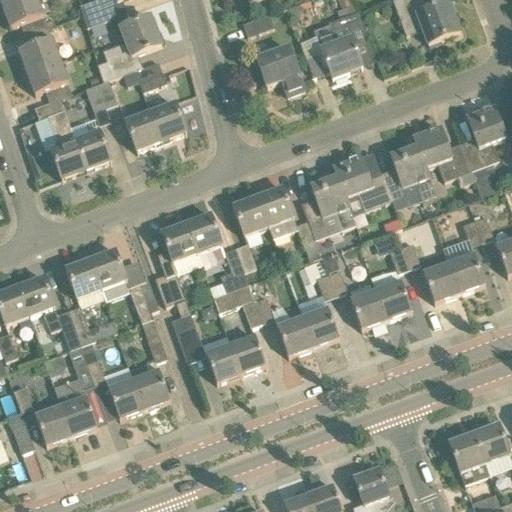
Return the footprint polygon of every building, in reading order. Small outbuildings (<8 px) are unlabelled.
[(0,0),(0,1),(4,11),(34,0),(0,0)] [(22,30),(26,42),(49,34),(43,17),(36,0),(34,0),(4,11),(11,33),(22,30)] [(123,5),(136,0),(106,0),(79,10),(88,33),(116,22),(128,18),(123,5)] [(246,0),(251,10),(275,2),(274,0),(246,0)] [(449,7),(426,14),(420,0),(406,0),(394,5),(407,41),(422,35),(427,50),(429,50),(461,38),(449,7)] [(298,9),(289,12),(292,22),(298,25),(305,12),(298,9)] [(315,36),(321,52),(320,52),(333,85),(350,79),(349,77),(363,72),(356,52),(368,47),(356,16),(328,27),(329,31),(315,36)] [(270,19),(243,29),(249,43),(275,32),(270,19)] [(163,53),(161,47),(151,22),(122,33),(128,47),(104,56),(108,67),(98,71),(104,87),(109,85),(135,76),(143,73),(139,62),(163,53)] [(20,56),(28,78),(62,66),(53,44),(49,34),(26,42),(30,52),(20,56)] [(289,53),(257,64),(267,93),(283,87),(288,102),(305,96),(289,53)] [(59,104),(71,100),(67,90),(69,83),(62,66),(28,78),(36,100),(46,97),(50,108),(59,104)] [(135,76),(143,98),(167,89),(159,67),(143,73),(135,76)] [(93,89),(101,87),(99,80),(90,83),(93,89)] [(118,109),(109,86),(109,85),(104,87),(104,88),(98,90),(107,114),(118,109)] [(112,126),(107,114),(98,90),(86,95),(100,131),(112,126)] [(178,105),(188,138),(207,133),(197,100),(178,105)] [(63,116),(59,104),(50,108),(36,113),(40,126),(48,122),(59,151),(51,154),(63,186),(87,177),(69,133),(70,133),(64,116),(63,116)] [(151,117),(163,149),(187,140),(175,108),(151,117)] [(462,149),(472,176),(484,172),(500,166),(499,163),(492,144),(505,140),(494,113),(467,123),(476,144),(462,149)] [(138,158),(163,149),(151,117),(127,127),(138,158)] [(85,127),(70,133),(69,133),(87,177),(112,168),(100,136),(90,140),(85,127)] [(462,149),(449,154),(441,133),(414,143),(417,152),(430,185),(431,184),(428,175),(438,171),(444,187),(457,182),(472,176),(462,149)] [(438,205),(430,185),(417,152),(391,162),(396,174),(382,179),(393,206),(407,201),(404,194),(416,190),(423,210),(438,205)] [(29,162),(37,184),(42,182),(34,160),(29,162)] [(393,206),(382,179),(369,184),(361,163),(334,173),(337,182),(338,182),(350,214),(352,214),(348,204),(358,201),(364,217),(393,206)] [(484,172),(472,176),(476,186),(483,203),(494,198),(484,172)] [(472,176),(457,182),(461,192),(474,187),(476,186),(472,176)] [(357,231),(350,214),(338,182),(337,182),(311,192),(316,204),(302,210),(308,227),(311,236),(312,236),(326,230),(324,224),(337,219),(343,236),(357,231)] [(308,227),(297,231),(282,192),(257,202),(269,234),(270,234),(273,244),(298,235),(305,254),(317,250),(312,236),(311,236),(308,227)] [(245,243),(269,234),(257,202),(233,211),(245,243)] [(186,228),(198,261),(223,251),(211,219),(186,228)] [(483,248),(494,244),(486,222),(475,226),(483,248)] [(403,234),(399,223),(385,229),(388,239),(403,234)] [(413,229),(421,259),(442,254),(435,224),(413,229)] [(471,252),(483,248),(475,226),(463,230),(471,252)] [(175,269),(198,261),(186,228),(162,237),(169,257),(159,261),(166,280),(164,281),(174,309),(176,308),(177,309),(186,305),(176,279),(178,278),(175,269)] [(508,282),(511,280),(511,245),(497,252),(508,282)] [(245,277),(257,273),(248,249),(237,253),(245,277)] [(410,275),(421,271),(413,249),(402,253),(410,275)] [(245,277),(237,253),(225,258),(232,277),(221,282),(227,298),(249,290),(245,277)] [(398,279),(410,275),(402,253),(390,257),(398,279)] [(107,306),(130,297),(131,297),(129,293),(115,255),(91,264),(103,295),(107,306)] [(323,265),(327,278),(340,273),(336,260),(323,265)] [(449,269),(460,300),(486,290),(474,260),(449,269)] [(66,273),(78,305),(103,295),(91,264),(66,273)] [(123,270),(131,290),(147,284),(138,264),(123,270)] [(435,309),(460,300),(449,269),(424,278),(435,309)] [(340,276),(327,281),(336,302),(348,297),(340,276)] [(167,312),(174,309),(164,281),(156,284),(167,312)] [(336,302),(327,281),(317,284),(325,306),(336,302)] [(70,315),(58,320),(44,282),(20,291),(32,323),(45,318),(52,337),(63,333),(71,355),(81,352),(85,351),(80,339),(70,315)] [(131,297),(130,297),(142,328),(153,324),(154,324),(152,318),(153,318),(160,315),(149,286),(146,286),(129,293),(131,297)] [(376,296),(387,326),(413,317),(401,287),(376,296)] [(264,329),(256,306),(256,307),(249,290),(227,298),(214,303),(219,318),(243,309),(252,333),(264,329)] [(0,314),(7,333),(32,323),(20,291),(0,298),(0,314)] [(362,336),(387,326),(376,296),(351,305),(362,336)] [(264,329),(275,324),(267,302),(256,306),(264,329)] [(182,322),(191,319),(186,305),(177,309),(182,322)] [(80,312),(70,315),(80,339),(89,336),(90,336),(82,314),(80,312)] [(303,323),(314,353),(340,344),(328,313),(303,323)] [(208,362),(191,319),(182,322),(172,326),(188,369),(208,362)] [(289,363),(314,353),(303,323),(278,332),(289,363)] [(153,324),(142,328),(149,346),(148,346),(157,368),(168,364),(153,324)] [(0,349),(5,364),(6,367),(18,362),(9,338),(0,341),(0,349)] [(232,352),(242,380),(267,371),(257,342),(232,352)] [(87,369),(81,352),(71,355),(69,356),(75,373),(79,384),(55,393),(62,413),(64,412),(75,442),(98,433),(84,395),(97,391),(88,369),(87,369)] [(242,380),(232,352),(208,362),(217,389),(242,380)] [(0,382),(10,379),(6,367),(5,364),(0,365),(0,382)] [(97,391),(107,387),(99,365),(88,369),(97,391)] [(134,385),(146,415),(171,406),(160,375),(150,379),(147,369),(130,375),(134,385)] [(120,425),(146,415),(134,385),(109,394),(120,425)] [(22,417),(34,413),(26,391),(25,392),(23,387),(14,391),(16,395),(14,396),(22,417)] [(47,452),(75,442),(64,412),(62,413),(37,422),(47,452)] [(22,459),(35,454),(22,418),(9,422),(22,459)] [(490,480),(486,468),(510,460),(499,430),(473,439),(484,469),(487,481),(490,480)] [(465,490),(487,481),(484,469),(473,439),(450,448),(465,490)] [(390,511),(395,506),(390,503),(379,474),(354,483),(363,510),(357,511),(390,511)] [(312,511),(340,511),(333,491),(307,500),(312,511)] [(499,511),(500,511),(501,511),(496,499),(472,508),(473,511),(499,511)] [(312,511),(307,500),(285,509),(286,511),(312,511)]
